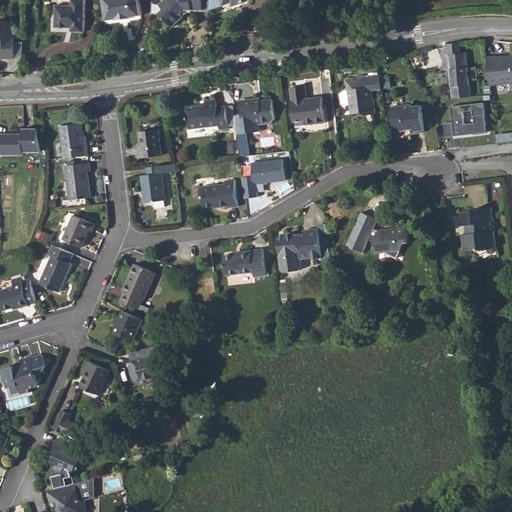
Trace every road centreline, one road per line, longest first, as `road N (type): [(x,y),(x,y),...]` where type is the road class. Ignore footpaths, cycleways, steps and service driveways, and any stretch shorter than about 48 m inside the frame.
road 1 (residential): [(104,87),(479,26),(511,28)]
road 2 (residential): [(118,232),(141,240),(249,228),(346,172),(416,166),(436,175)]
road 3 (residential): [(16,478),(74,341)]
road 4 (residential): [(118,232),(104,87)]
